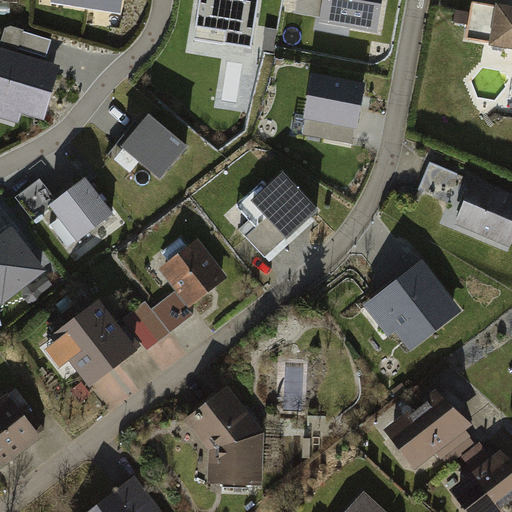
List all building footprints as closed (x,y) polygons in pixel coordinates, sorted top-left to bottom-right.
[(201,0),(197,28),(228,32),(226,44),(249,48),(256,0),(201,0)] [(298,0),(296,14),(376,27),(380,0),(298,0)] [(494,35),(494,0),(477,0),(476,35),(494,35)] [(511,9),(498,7),(493,44),(511,47),(511,9)] [(51,65),(2,49),(0,54),(0,96),(37,108),(51,65)] [(316,78),(305,134),(352,144),(364,88),(316,78)] [(187,143),(149,113),(123,144),(161,175),(187,143)] [(468,178),(438,165),(426,194),(456,206),(468,178)] [(253,199),(286,236),(317,209),(283,171),(253,199)] [(109,210),(83,176),(49,201),(75,235),(109,210)] [(511,246),(511,197),(474,181),(455,227),(510,250),(511,246)] [(0,229),(9,222),(0,211),(0,229)] [(186,292),(218,266),(191,233),(185,238),(176,226),(157,241),(166,252),(158,259),(186,292)] [(15,232),(0,243),(0,306),(3,311),(49,277),(15,232)] [(465,316),(423,263),(367,307),(409,356),(465,316)] [(50,332),(81,373),(109,352),(114,358),(130,346),(94,299),(64,322),(56,312),(45,321),(52,330),(50,332)] [(135,314),(125,322),(145,347),(154,340),(135,314)] [(474,431),(440,390),(383,437),(417,478),(474,431)] [(235,412),(218,391),(191,415),(216,447),(215,485),(252,485),(252,420),(240,407),(235,412)] [(0,465),(34,439),(4,401),(0,404),(0,465)] [(509,511),(511,511),(511,460),(502,448),(446,492),(461,511),(509,511)] [(164,511),(140,479),(95,511),(164,511)] [(384,511),(364,494),(348,511),(384,511)]
